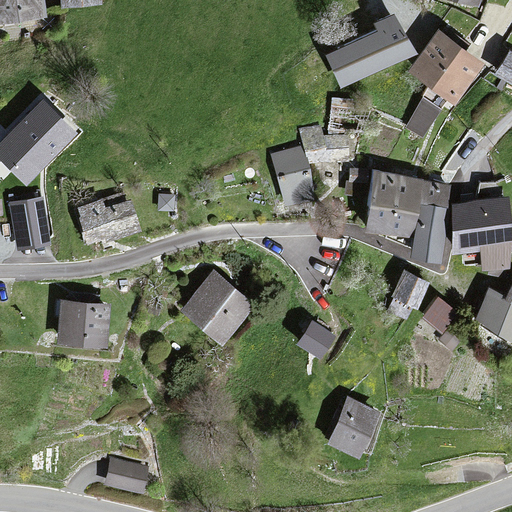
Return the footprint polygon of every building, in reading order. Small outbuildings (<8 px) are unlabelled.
[(0,0),(0,22),(45,14),(42,0),(0,0)] [(101,5),(101,0),(62,0),(63,8),(101,5)] [(445,0),(474,10),(477,0),(445,0)] [(409,52),(393,26),(333,55),(346,82),(409,52)] [(479,65),(433,33),(406,74),(451,103),(479,65)] [(511,55),(508,52),(494,74),(511,84),(511,55)] [(416,108),(430,117),(438,104),(423,95),(416,108)] [(73,133),(42,103),(0,146),(0,156),(26,181),(73,133)] [(330,125),(361,129),(368,108),(333,104),(330,125)] [(320,140),(319,131),(301,132),(304,163),(345,160),(343,138),(320,140)] [(310,199),(299,148),(270,154),(281,205),(310,199)] [(446,181),(369,167),(359,223),(407,232),(404,251),(433,256),(446,181)] [(126,198),(73,210),(81,243),(133,231),(126,198)] [(41,199),(12,205),(20,246),(49,241),(41,199)] [(506,199),(453,202),(455,248),(480,247),(481,268),(509,267),(506,199)] [(422,283),(398,272),(389,293),(412,304),(422,283)] [(249,308),(211,273),(179,309),(216,343),(249,308)] [(511,332),(511,279),(508,277),(499,297),(483,290),(468,323),(508,342),(511,332)] [(450,311),(434,299),(421,317),(438,329),(450,311)] [(103,305),(55,302),(52,345),(100,348),(103,305)] [(299,340),(318,353),(331,334),(312,321),(299,340)] [(367,411),(340,399),(320,441),(348,454),(367,411)] [(145,470),(110,460),(103,481),(139,492),(145,470)]
